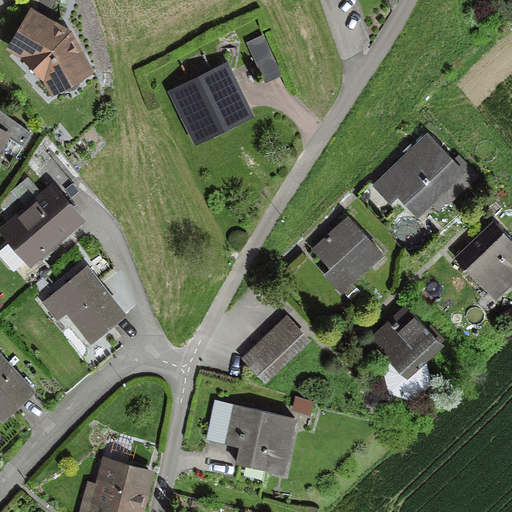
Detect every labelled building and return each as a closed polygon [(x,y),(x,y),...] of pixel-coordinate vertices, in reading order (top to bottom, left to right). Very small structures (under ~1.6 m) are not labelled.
[(64,35),(59,32),(29,15),(9,48),(23,57),(42,76),(49,90),(84,71),(64,35)] [(281,74),(263,34),(248,41),(265,81),(281,74)] [(224,74),(222,71),(175,95),(195,134),(209,127),(212,133),(230,125),(226,118),(242,110),(224,74)] [(22,143),(30,130),(0,111),(0,143),(7,133),(22,143)] [(411,149),(406,154),(372,187),(388,204),(398,194),(416,214),(460,172),(425,136),(411,149)] [(77,218),(64,202),(51,187),(0,231),(27,262),(77,218)] [(379,252),(345,218),(311,250),(329,268),(333,265),(349,282),(379,252)] [(511,243),(492,223),(476,239),(454,259),(486,292),(499,279),(504,285),(511,277),(511,243)] [(51,294),(89,341),(122,314),(84,267),(51,294)] [(404,308),(392,319),(370,340),(389,360),(389,361),(390,362),(382,370),(388,392),(410,399),(427,383),(421,360),(438,344),(404,308)] [(262,379),(304,339),(285,318),(242,358),(262,379)] [(0,419),(11,410),(31,391),(0,356),(0,419)] [(222,433),(239,437),(234,463),(280,473),(292,418),(228,404),(222,433)] [(135,511),(147,471),(106,460),(91,511),(135,511)]
